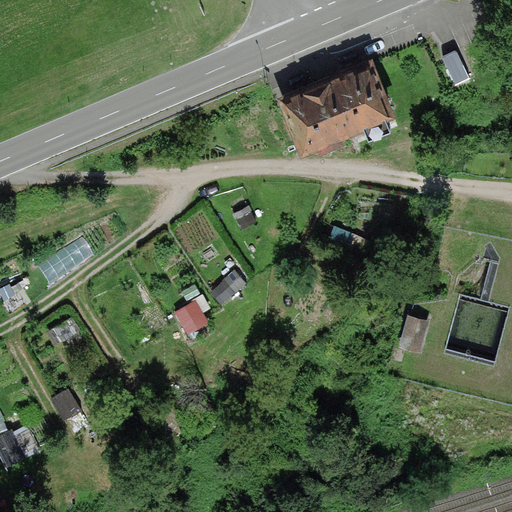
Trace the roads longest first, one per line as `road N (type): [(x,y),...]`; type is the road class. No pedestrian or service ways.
road 1 (residential): [(1,160),(6,174),(18,176),(320,167),(511,191)]
road 2 (secondary): [(300,34),(1,160)]
road 3 (track): [(0,325),(194,194),(204,172)]
